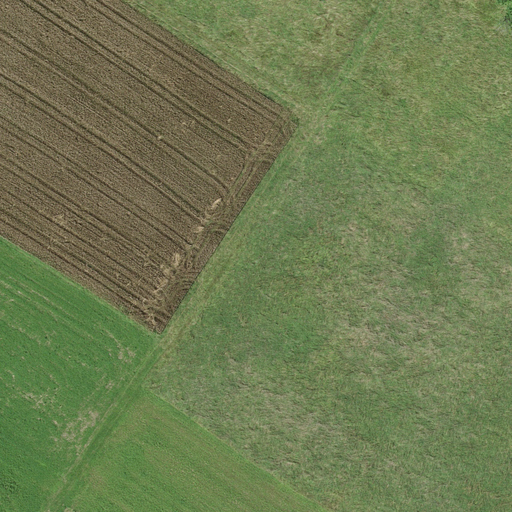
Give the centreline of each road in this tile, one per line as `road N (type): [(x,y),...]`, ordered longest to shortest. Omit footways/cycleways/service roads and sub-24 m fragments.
road 1 (track): [(50,511),(320,105)]
road 2 (track): [(320,105),(243,68),(140,0)]
road 3 (track): [(387,0),(320,105)]
